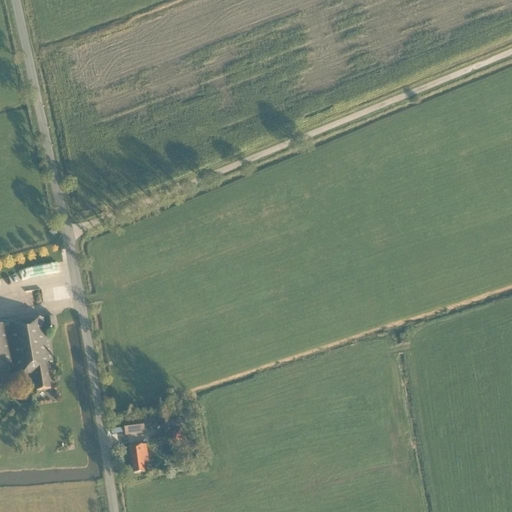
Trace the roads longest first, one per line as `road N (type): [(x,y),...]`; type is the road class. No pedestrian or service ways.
road 1 (unclassified): [(66,234),(511,51)]
road 2 (tertiary): [(114,511),(66,234)]
road 3 (tertiary): [(66,234),(15,0)]
